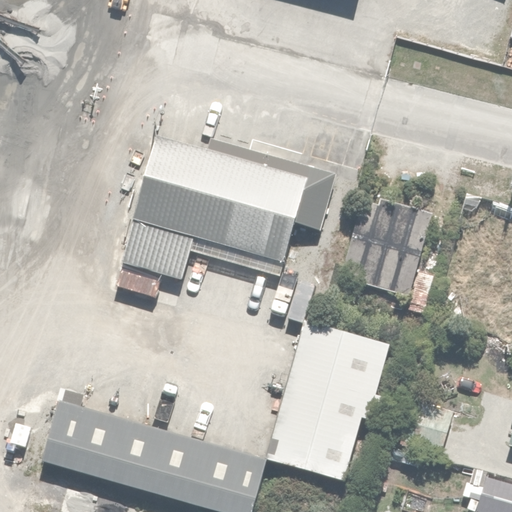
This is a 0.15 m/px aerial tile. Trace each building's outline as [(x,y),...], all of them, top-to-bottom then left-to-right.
[(321,171),(158,126),(123,251),(183,268),(193,232),(295,261),(321,171)] [(428,213),(364,196),(351,245),(347,244),(341,267),(359,272),(357,279),(407,292),(428,213)] [(358,331),(315,319),(278,449),(321,461),(358,331)] [(439,454),(454,409),(411,394),(396,439),(439,454)] [(263,511),(279,457),(65,398),(46,468),(206,511),(263,511)] [(476,497),(472,511),(511,511),(511,478),(490,474),(492,465),(474,461),(470,479),(464,478),(460,494),(476,497)]
